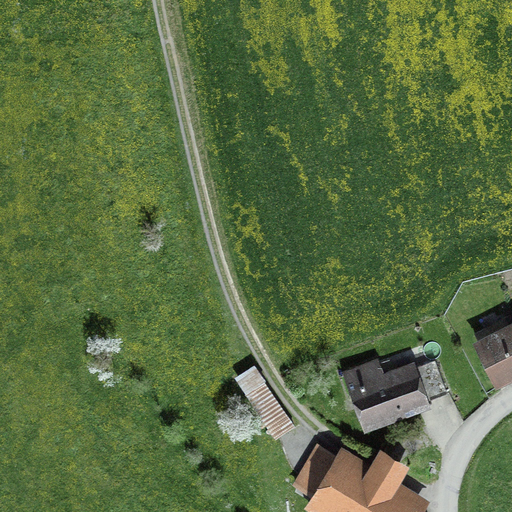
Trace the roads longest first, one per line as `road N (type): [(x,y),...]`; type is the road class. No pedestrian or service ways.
road 1 (track): [(155,0),(213,252),(253,355)]
road 2 (residential): [(446,511),(446,473),(476,421),(511,398)]
